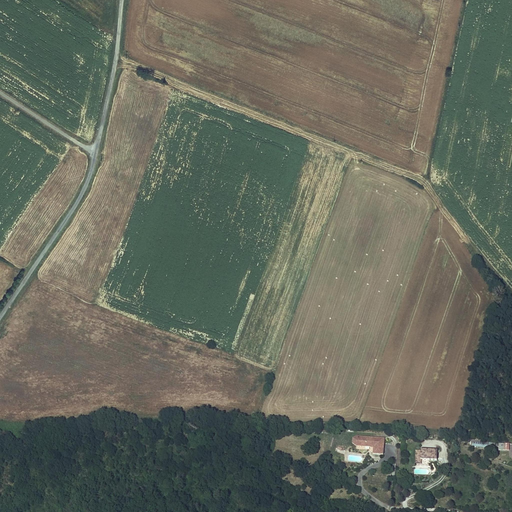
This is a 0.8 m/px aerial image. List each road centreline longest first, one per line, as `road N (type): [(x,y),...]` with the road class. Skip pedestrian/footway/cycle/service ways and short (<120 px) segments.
road 1 (track): [(511,294),(412,175),(115,60)]
road 2 (unclassified): [(121,0),(90,173),(0,316)]
